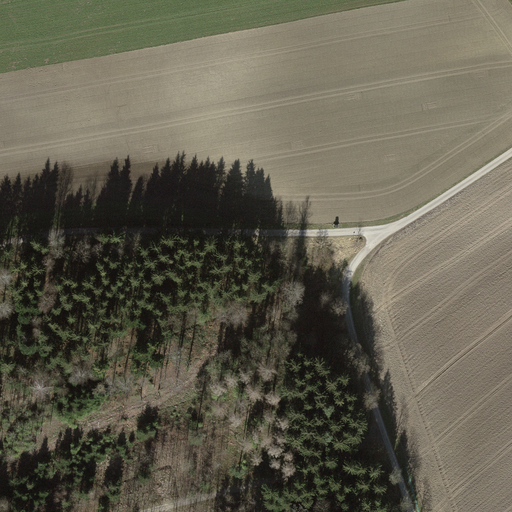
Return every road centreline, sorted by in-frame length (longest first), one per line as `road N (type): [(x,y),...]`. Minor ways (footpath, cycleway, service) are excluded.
road 1 (track): [(392,229),(69,231),(0,245)]
road 2 (track): [(392,229),(349,271),(345,304),(411,511)]
road 3 (track): [(146,511),(318,471),(341,461),(379,424)]
road 4 (track): [(511,152),(392,229)]
